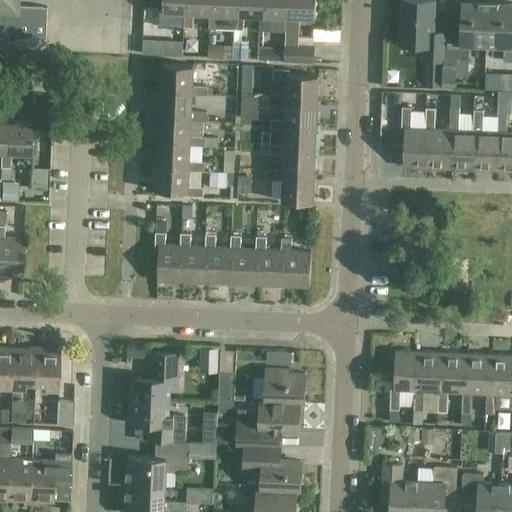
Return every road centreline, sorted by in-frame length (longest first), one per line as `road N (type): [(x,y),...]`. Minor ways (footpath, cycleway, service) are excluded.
road 1 (residential): [(346,325),(361,0)]
road 2 (residential): [(346,325),(102,314)]
road 3 (residential): [(94,511),(102,314)]
road 4 (residential): [(340,511),(346,325)]
road 5 (residential): [(73,313),(81,131)]
